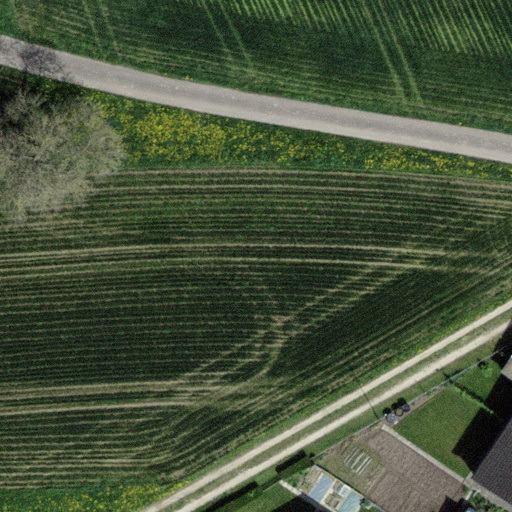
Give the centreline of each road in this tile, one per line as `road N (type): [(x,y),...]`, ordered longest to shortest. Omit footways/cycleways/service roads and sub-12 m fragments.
road 1 (track): [(0,55),(60,76),(511,156)]
road 2 (track): [(511,325),(185,511)]
